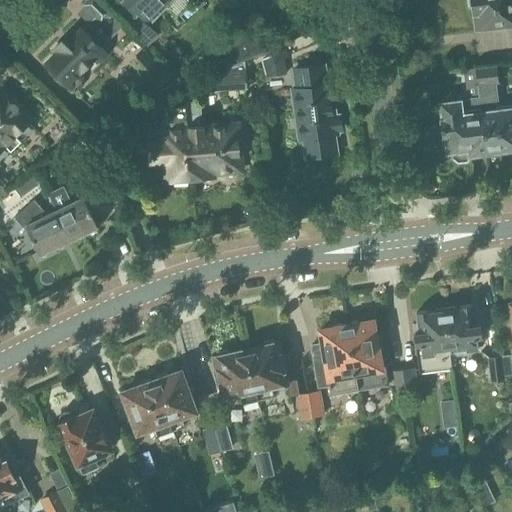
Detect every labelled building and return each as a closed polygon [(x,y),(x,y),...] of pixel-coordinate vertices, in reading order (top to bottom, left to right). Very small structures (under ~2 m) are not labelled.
[(72,31),(63,39),(54,49),(58,53),(47,65),(71,89),(84,76),(82,74),(98,59),(100,62),(108,53),(97,42),(103,36),(107,40),(110,40),(125,24),(100,0),(87,0),(83,5),(95,17),(88,24),(97,33),(92,38),(83,29),(77,35),(72,31)] [(122,0),(137,15),(140,13),(149,22),(170,0),(122,0)] [(511,0),(473,0),(477,28),(489,26),(489,30),(503,29),(503,25),(511,23),(511,0)] [(156,36),(142,22),(133,31),(146,45),(156,36)] [(270,51),(248,28),(221,46),(239,63),(270,51)] [(290,57),(287,49),(270,56),(274,64),(275,63),(283,59),(284,59),(290,57)] [(168,76),(144,52),(132,64),(143,75),(136,83),(144,92),(152,85),(155,88),(168,76)] [(270,56),(262,60),(266,77),(275,63),(274,64),(270,56)] [(231,57),(221,61),(225,69),(234,65),(231,57)] [(268,79),(287,76),(286,65),(276,68),(268,79)] [(313,136),(316,156),(337,153),(334,133),(338,133),(338,131),(342,130),(339,115),(333,116),(331,101),(337,100),(335,85),(331,86),(331,84),(327,85),(324,65),(294,69),(296,89),(292,89),(299,138),(313,136)] [(479,97),(486,152),(504,149),(507,151),(511,150),(511,107),(499,110),(495,83),(499,82),(497,66),(476,69),(479,97)] [(220,87),(247,85),(245,70),(219,72),(220,87)] [(0,195),(7,190),(4,187),(6,184),(0,178),(0,148),(4,144),(11,151),(21,141),(16,135),(29,121),(17,110),(17,106),(15,104),(11,103),(0,92),(0,195)] [(486,152),(479,97),(459,99),(459,102),(442,104),(442,108),(440,110),(440,116),(444,118),(444,121),(441,121),(443,138),(446,137),(448,152),(452,151),(453,158),(458,162),(467,161),(471,156),(471,154),(486,152)] [(171,179),(192,178),(188,127),(187,110),(167,112),(168,123),(145,124),(148,166),(170,164),(171,179)] [(239,123),(188,127),(192,178),(215,176),(215,172),(237,170),(236,162),(242,161),(239,123)] [(47,178),(59,169),(52,160),(40,169),(47,178)] [(34,172),(27,177),(35,187),(41,182),(34,172)] [(436,187),(428,181),(423,188),(431,194),(436,187)] [(56,210),(69,241),(99,226),(84,196),(72,202),(64,185),(48,193),(56,210)] [(69,241),(56,210),(47,215),(34,199),(15,217),(25,228),(26,227),(40,255),(69,241)] [(445,308),(451,356),(466,353),(466,351),(479,349),(477,336),(482,335),(480,319),(475,319),(473,304),(461,306),(461,308),(457,309),(454,307),(445,308)] [(453,368),(451,356),(445,308),(436,310),(433,312),(429,313),(429,310),(417,312),(419,328),(414,328),(420,373),(453,368)] [(347,325),(358,389),(389,383),(381,338),(376,334),(373,320),(361,323),(358,321),(352,322),(350,325),(347,325)] [(320,330),(323,343),(313,344),(320,386),(331,384),(333,393),(358,389),(347,325),(344,326),(341,324),(335,325),(333,328),(320,330)] [(246,348),(258,399),(272,396),(270,386),(287,382),(278,341),(246,348)] [(242,403),(258,399),(246,348),(215,356),(225,398),(240,395),(242,403)] [(511,354),(501,356),(504,376),(511,374),(511,354)] [(505,381),(504,376),(501,356),(487,358),(491,383),(505,381)] [(403,369),(406,394),(419,393),(416,368),(403,369)] [(406,394),(403,369),(391,370),(394,395),(406,394)] [(154,380),(173,431),(186,426),(182,416),(196,411),(181,371),(154,380)] [(295,379),(287,381),(287,382),(286,382),(289,394),(297,393),(295,379)] [(173,431),(154,380),(123,392),(138,432),(154,426),(158,436),(173,431)] [(319,391),(308,393),(312,417),(323,415),(319,391)] [(301,419),(312,417),(308,393),(297,395),(301,419)] [(65,411),(63,411),(62,412),(60,415),(59,418),(60,421),(59,421),(78,464),(82,474),(99,467),(95,457),(111,449),(93,410),(76,417),(73,413),(70,411),(65,411)] [(226,423),(216,425),(222,451),(233,448),(226,423)] [(210,455),(222,451),(216,425),(203,429),(210,455)] [(471,440),(474,442),(477,441),(480,439),(481,436),(480,433),(478,430),(475,429),(472,430),(470,432),(469,435),(469,438),(471,440)] [(475,451),(487,463),(502,447),(490,436),(475,451)] [(269,451),(254,455),(260,478),(275,475),(269,451)] [(0,497),(1,497),(6,506),(29,495),(19,475),(14,477),(6,461),(2,463),(0,459),(0,497)] [(483,508),(496,502),(485,479),(472,485),(483,508)] [(68,486),(40,500),(46,511),(78,511),(81,511),(68,486)] [(337,499),(329,501),(331,511),(333,511),(340,510),(337,499)] [(235,511),(233,503),(208,511),(235,511)]
